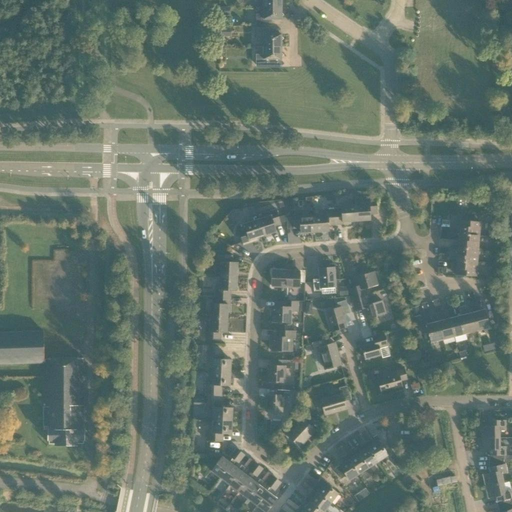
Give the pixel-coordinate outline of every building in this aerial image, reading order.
[(433,6),(433,18),(454,17),(454,6),(458,6),(457,0),(445,0),(446,6),(433,6)] [(220,7),(220,16),(230,16),(229,7),(220,7)] [(281,20),(281,7),(263,7),(263,15),(256,15),(256,25),(269,25),(269,19),(281,20)] [(433,18),(433,30),(446,30),(446,36),(459,36),(458,29),(455,29),(454,17),(433,18)] [(231,37),(231,28),(222,28),(222,32),(226,32),(226,37),(231,37)] [(281,47),(281,35),(269,35),(269,28),(254,28),(254,35),(256,35),(256,39),(263,39),(263,47),(281,47)] [(433,51),(433,62),(455,62),(455,50),(458,50),(458,44),(446,44),(446,51),(433,51)] [(281,60),(281,47),(263,47),(263,55),(256,55),(256,65),(268,65),(268,60),(281,60)] [(433,62),(433,74),(446,74),(446,80),(459,80),(458,74),(455,74),(455,62),(433,62)] [(356,221),(370,220),(370,215),(377,214),(376,199),(364,200),(365,204),(355,204),(356,221)] [(286,201),(286,210),(294,209),(293,200),(286,201)] [(355,204),(355,200),(350,201),(351,205),(341,205),(341,209),(334,210),(335,224),(342,223),(342,225),(351,224),(351,222),(356,221),(355,204)] [(232,218),(242,219),(242,210),(233,209),(232,218)] [(262,236),(276,232),(274,227),(281,224),(276,210),(265,213),(266,217),(257,220),(262,236)] [(328,224),(335,224),(334,210),(323,211),(323,215),(314,215),(313,216),(315,233),(329,231),(328,224)] [(313,216),(314,215),(313,212),(309,212),(309,216),(301,216),(301,212),(292,213),(293,229),(300,228),(301,234),(315,233),(313,216)] [(452,228),(452,233),(476,236),(479,236),(480,216),(466,215),(466,220),(456,220),(455,229),(452,228)] [(257,220),(256,216),(252,217),(253,221),(244,224),(245,228),(238,230),(243,245),(258,240),(257,238),(262,236),(257,220)] [(443,232),(442,239),(450,240),(450,239),(454,239),(454,247),(475,249),(476,236),(452,233),(443,232)] [(441,254),(441,260),(475,263),(475,249),(454,247),(453,255),(449,255),(449,254),(441,254)] [(237,277),(238,263),(232,262),(232,255),(217,255),(216,263),(220,264),(220,272),(216,272),(216,276),(220,276),(237,277)] [(441,260),(440,266),(447,267),(448,265),(452,266),(452,275),(473,277),(474,268),(479,269),(479,263),(478,263),(475,263),(441,260)] [(313,280),(314,292),(322,291),(322,294),(336,293),(334,267),(318,268),(319,279),(313,280)] [(272,287),(299,288),(299,271),(272,270),(272,287)] [(364,289),(378,285),(374,271),(354,277),(357,286),(349,289),(352,300),(366,296),(364,289)] [(236,291),(237,277),(220,276),(220,286),(216,285),(215,297),(229,297),(229,290),(236,291)] [(340,288),(340,296),(347,297),(348,288),(340,288)] [(387,314),(383,300),(368,304),(366,296),(352,300),(355,311),(363,309),(366,320),(387,314)] [(229,304),(229,297),(215,297),(215,304),(211,304),(210,314),(206,313),(206,318),(210,318),(227,318),(227,313),(230,313),(230,304),(229,304)] [(349,313),(346,300),(337,303),(338,308),(326,311),(331,332),(346,327),(343,315),(349,313)] [(298,302),(286,301),(285,307),(271,307),(271,316),(273,316),(273,322),(291,322),(291,312),(298,312),(298,302)] [(473,313),(477,331),(489,328),(484,310),(478,311),(476,303),(470,304),(472,313),(473,313)] [(473,313),(472,313),(467,314),(464,306),(459,307),(461,316),(466,334),(477,331),(473,313)] [(420,316),(418,307),(411,308),(414,317),(420,316)] [(461,316),(455,317),(453,309),(447,310),(449,319),(450,319),(454,336),(466,334),(461,316)] [(450,319),(449,319),(444,320),(442,312),(436,313),(438,322),(442,339),(454,336),(450,319)] [(438,322),(432,323),(430,315),(418,318),(422,330),(427,329),(431,342),(442,339),(438,322)] [(227,332),(227,318),(210,318),(210,327),(206,327),(205,339),(221,339),(221,332),(227,332)] [(292,338),(295,338),(295,331),(277,330),(276,337),(272,337),(271,351),(292,351),(292,338)] [(44,359),(43,332),(0,332),(0,364),(43,364),(43,426),(49,426),(49,444),(84,444),(82,358),(44,359)] [(361,346),(365,360),(381,356),(379,349),(387,346),(384,334),(372,337),(374,343),(361,346)] [(327,345),(325,339),(312,343),(312,345),(314,350),(314,351),(320,349),(326,369),(341,365),(334,343),(327,345)] [(230,373),(231,360),(223,360),(223,351),(207,351),(207,361),(212,361),(211,372),(230,373)] [(284,368),(290,369),(291,361),(278,360),(278,366),(268,366),(268,382),(284,382),(284,368)] [(407,379),(404,368),(392,371),(393,375),(378,379),(382,395),(402,389),(400,381),(407,379)] [(203,372),(203,381),(203,382),(206,382),(205,396),(208,396),(218,396),(219,385),(230,385),(230,373),(211,372),(203,372)] [(350,399),(347,386),(339,388),(341,394),(320,400),(325,415),(347,409),(345,401),(350,399)] [(289,390),(277,389),(277,395),(267,395),(267,411),(283,412),(283,398),(289,398),(289,390)] [(221,396),(218,396),(208,396),(208,409),(213,409),(213,420),(232,421),(232,408),(221,408),(221,396)] [(313,420),(303,410),(297,416),(302,420),(287,436),(299,447),(315,430),(309,424),(313,420)] [(231,433),(232,421),(213,420),(212,431),(207,430),(207,441),(223,442),(223,433),(231,433)] [(482,438),(499,438),(499,429),(505,429),(505,420),(488,420),(488,426),(481,426),(482,438)] [(365,443),(367,441),(370,440),(364,431),(360,434),(365,443)] [(365,443),(360,434),(356,437),(361,445),(364,444),(366,448),(360,452),(359,453),(368,468),(378,462),(368,447),(370,446),(367,441),(365,443)] [(378,462),(388,456),(379,442),(381,441),(377,435),(373,437),(376,442),(370,446),(368,447),(378,462)] [(489,462),(503,460),(503,456),(505,456),(505,447),(499,447),(499,438),(482,438),(482,450),(488,450),(488,455),(489,455),(489,462)] [(346,455),(348,454),(351,452),(345,444),(341,447),(346,455)] [(346,455),(341,447),(336,449),(342,458),(344,456),(347,460),(339,465),(334,469),(341,479),(346,476),(349,480),(359,474),(349,459),(351,458),(348,454),(346,455)] [(359,453),(360,452),(358,447),(354,450),(357,454),(351,458),(349,459),(359,474),(368,468),(359,453)] [(236,449),(230,457),(232,458),(234,460),(240,452),(236,449)] [(238,463),(244,455),(240,452),(234,460),(236,461),(238,463)] [(222,457),(211,471),(220,478),(231,464),(233,465),(236,461),(234,460),(232,458),(229,462),(222,457)] [(393,460),(399,469),(404,465),(398,457),(393,460)] [(486,486),(503,482),(501,474),(507,473),(505,464),(503,465),(503,460),(489,462),(489,467),(487,468),(489,473),(483,475),(486,486)] [(252,473),(258,466),(254,462),(249,469),(248,470),(251,472),(252,473)] [(238,469),(233,465),(231,464),(220,478),(229,485),(240,471),(242,472),(245,468),(242,465),(238,469)] [(252,473),(254,475),(256,477),(263,469),(258,466),(252,473)] [(254,475),(252,473),(251,472),(247,476),(242,472),(240,471),(229,485),(238,492),(249,478),(251,479),(254,475)] [(270,487),(277,479),(272,476),(267,483),(266,484),(269,486),(270,487)] [(257,483),(251,479),(249,478),(238,492),(247,499),(259,484),(260,486),(263,481),(260,479),(257,483)] [(338,494),(325,484),(326,483),(321,478),(318,482),(322,485),(318,490),(317,492),(331,503),(338,494)] [(275,490),(281,482),(277,479),(270,487),(272,489),(275,490)] [(313,489),(314,487),(316,485),(308,479),(305,483),(313,489)] [(498,508),(511,503),(511,502),(511,499),(511,498),(511,494),(511,490),(505,491),(503,482),(486,486),(488,498),(494,497),(495,502),(497,502),(498,508)] [(313,489),(305,483),(301,487),(309,493),(311,491),(315,494),(311,499),(310,501),(323,511),(324,511),(331,503),(317,492),(318,490),(314,487),(313,489)] [(272,489),(270,487),(269,486),(266,490),(260,486),(259,484),(247,499),(257,506),(268,491),(269,492),(272,489)] [(275,497),(269,492),(268,491),(257,506),(264,511),(266,511),(275,500),(277,501),(281,495),(278,493),(275,497)] [(353,495),(357,501),(363,497),(359,491),(353,495)] [(323,511),(310,501),(311,499),(307,496),(304,500),(308,503),(304,509),(303,510),(304,511),(323,511)] [(511,511),(511,503),(498,508),(499,511),(511,511)]
